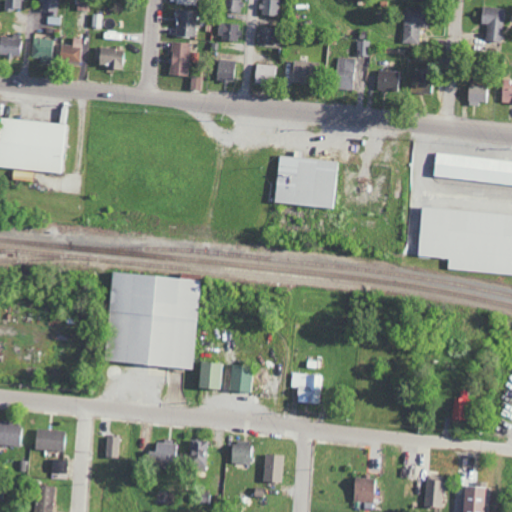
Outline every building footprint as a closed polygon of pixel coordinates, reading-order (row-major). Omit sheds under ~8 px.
[(20,11),(20,0),(3,0),(4,10),(20,11)] [(57,13),(57,0),(40,0),(39,12),(57,13)] [(223,0),(223,13),(241,13),(241,0),(223,0)] [(278,0),(261,0),(261,16),(278,16),(278,0)] [(402,43),(418,45),(420,27),(426,27),(428,10),(405,7),(402,43)] [(486,24),(485,41),(501,42),(503,8),(482,7),(481,24),(486,24)] [(196,12),(177,9),(173,35),(193,38),(196,12)] [(218,41),(237,42),(238,24),(219,24),(218,41)] [(277,28),(257,27),(256,44),(276,45),(277,28)] [(0,56),(21,57),(21,36),(0,36),(0,56)] [(30,60),(50,61),(51,39),(31,38),(30,60)] [(81,63),(82,39),(72,38),(72,45),(58,44),(58,63),(81,63)] [(370,41),(357,41),(357,57),(369,57),(370,41)] [(190,43),(171,42),(169,76),(188,77),(190,43)] [(106,65),(106,69),(124,71),(126,50),(99,48),(97,64),(106,65)] [(334,89),(353,91),(355,72),(367,73),(368,60),(337,57),(334,89)] [(231,82),(235,62),(219,59),(215,79),(231,82)] [(290,79),(309,82),(311,63),(293,61),(290,79)] [(277,66),(255,64),(253,79),(276,82),(277,66)] [(396,92),(398,72),(377,70),(375,90),(396,92)] [(409,93),(430,94),(430,74),(410,74),(409,93)] [(511,82),(502,82),(501,103),(511,104),(511,82)] [(485,102),(486,86),(467,85),(467,106),(477,106),(477,102),(485,102)] [(0,167),(64,172),(67,123),(0,118),(0,167)] [(334,207),(337,160),(301,158),(302,151),(293,150),(292,156),(276,154),(273,203),(334,207)] [(511,160),(435,152),(433,176),(511,184),(511,160)] [(511,274),(511,213),(420,207),(417,256),(447,258),(446,270),(511,274)] [(104,362),(192,367),(198,277),(109,272),(104,362)] [(197,387),(218,388),(219,362),(198,361),(197,387)] [(250,366),(229,365),(228,390),(249,391),(250,366)] [(291,387),(296,387),(296,402),(320,403),(321,374),(291,373),(291,387)] [(453,397),(452,419),(469,420),(470,390),(460,389),(460,397),(453,397)] [(22,424),(0,422),(0,444),(20,446),(22,424)] [(34,450),(65,450),(66,430),(35,429),(34,450)] [(206,440),(190,439),(188,471),(205,471),(206,440)] [(155,440),(154,451),(148,450),(147,459),(174,463),(176,443),(155,440)] [(230,463),(249,463),(249,442),(231,441),(230,463)] [(282,454),(264,454),(263,481),(281,482),(282,454)] [(50,472),(67,472),(67,460),(51,460),(50,472)] [(424,507),(442,507),(443,476),(426,475),(424,507)] [(222,491),(222,478),(210,477),(209,491),(222,491)] [(353,501),(373,502),(374,478),(353,477),(353,501)] [(52,511),(54,486),(35,485),(33,511),(52,511)] [(461,511),(482,511),(484,487),(462,486),(461,511)]
